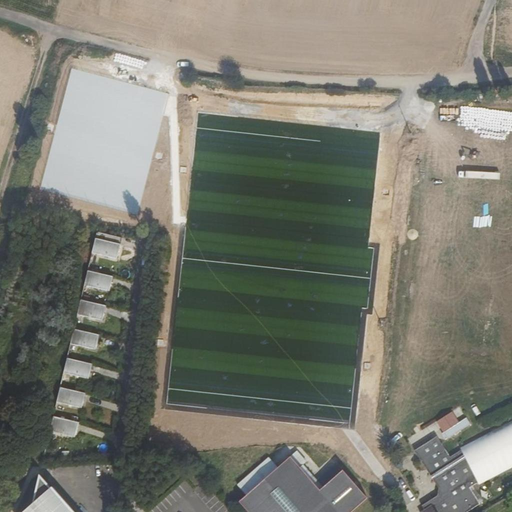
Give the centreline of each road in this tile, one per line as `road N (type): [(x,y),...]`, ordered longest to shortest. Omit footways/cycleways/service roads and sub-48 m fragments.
road 1 (track): [(50,28),(190,65),(311,79),(449,81),(511,71)]
road 2 (track): [(0,202),(50,28)]
